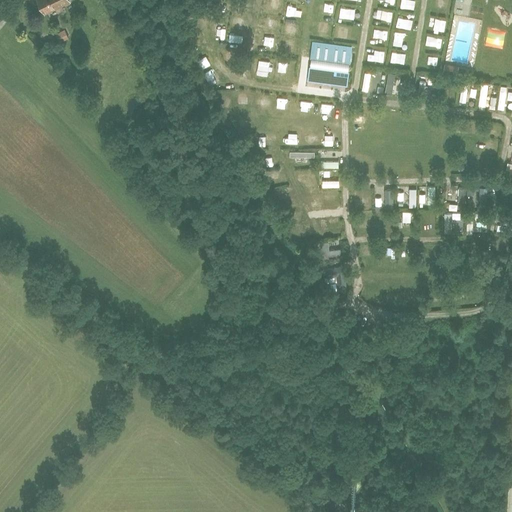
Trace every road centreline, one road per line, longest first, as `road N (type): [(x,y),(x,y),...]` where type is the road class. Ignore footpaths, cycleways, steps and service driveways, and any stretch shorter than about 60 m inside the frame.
road 1 (track): [(351,179),(497,172),(505,119),(238,85),(222,77),(186,0)]
road 2 (unclassified): [(340,511),(0,253)]
